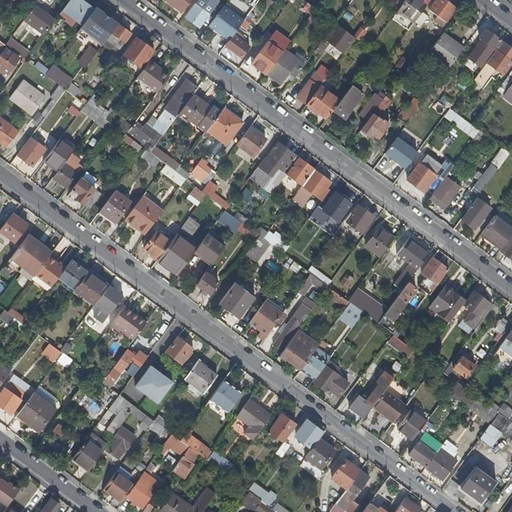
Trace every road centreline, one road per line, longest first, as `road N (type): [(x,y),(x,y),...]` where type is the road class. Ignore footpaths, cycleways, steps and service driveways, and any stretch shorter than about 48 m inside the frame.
road 1 (residential): [(455,511),(0,173)]
road 2 (residential): [(124,0),(511,289)]
